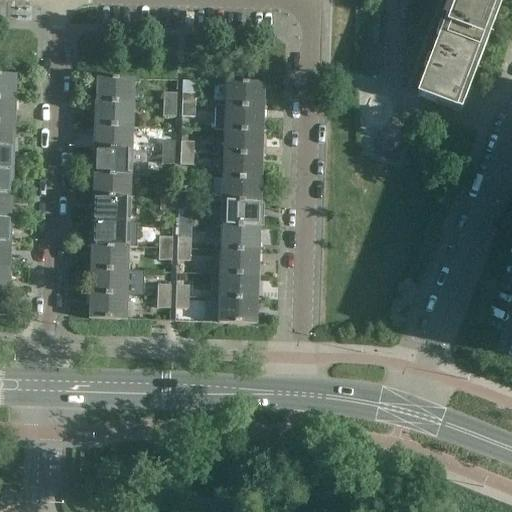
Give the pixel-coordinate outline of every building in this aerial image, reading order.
[(452,0),(416,96),(416,97),(455,112),(455,111),(460,113),(505,0),(452,0)] [(0,75),(0,100),(15,101),(16,76),(0,75)] [(96,79),(95,103),(133,105),(134,80),(96,79)] [(226,83),(225,107),(263,108),(264,84),(226,83)] [(176,94),(164,94),(163,105),(176,106),(176,94)] [(183,94),(182,106),(195,106),(195,95),(183,94)] [(0,124),(14,125),(15,101),(0,100),(0,124)] [(132,128),(133,105),(95,103),(94,127),(132,128)] [(176,117),(176,106),(163,105),(163,116),(176,117)] [(194,117),(195,106),(182,106),(182,117),(194,117)] [(262,131),(263,108),(225,107),(224,130),(262,131)] [(0,147),(14,148),(14,125),(0,124),(0,147)] [(132,152),(132,128),(94,127),(94,151),(132,152)] [(262,155),(262,131),(224,130),(224,154),(262,155)] [(162,142),(162,153),(175,153),(175,143),(162,142)] [(181,143),(181,153),(193,154),(193,143),(181,143)] [(0,172),(13,173),(14,148),(0,147),(0,172)] [(131,177),(132,152),(94,151),(93,175),(131,177)] [(174,165),(175,153),(162,153),(162,165),(174,165)] [(193,166),(193,154),(181,153),(180,165),(193,166)] [(261,180),(262,155),(224,154),(223,179),(261,180)] [(0,196),(12,197),(13,173),(0,172),(0,196)] [(130,201),(131,177),(93,175),(92,199),(130,201)] [(261,180),(223,179),(213,178),(212,202),(222,203),(260,204),(261,180)] [(176,201),(176,192),(161,192),(161,201),(176,201)] [(192,193),(176,192),(176,201),(192,202),(192,193)] [(0,220),(11,221),(12,197),(0,196),(0,220)] [(129,225),(130,201),(92,199),(91,223),(129,225)] [(176,211),(176,201),(161,201),(161,211),(176,211)] [(192,212),(192,202),(176,201),(176,211),(192,212)] [(259,227),(260,204),(222,203),(221,226),(259,227)] [(0,244),(11,245),(11,221),(0,220),(0,244)] [(129,249),(129,225),(91,223),(91,247),(129,249)] [(259,251),(259,227),(221,226),(221,250),(259,251)] [(160,238),(159,249),(172,250),(172,239),(160,238)] [(178,239),(178,249),(190,249),(191,239),(178,239)] [(0,267),(10,268),(11,245),(0,244),(0,267)] [(128,273),(129,249),(91,247),(90,271),(128,273)] [(171,261),(172,250),(159,249),(159,261),(171,261)] [(190,261),(190,251),(190,249),(178,249),(178,261),(190,261)] [(258,275),(259,251),(221,250),(220,274),(258,275)] [(0,292),(9,292),(10,268),(0,267),(0,292)] [(127,297),(128,273),(90,271),(89,295),(127,297)] [(257,299),(258,275),(220,274),(219,298),(257,299)] [(158,286),(157,297),(170,298),(170,287),(158,286)] [(189,287),(176,287),(176,297),(189,297),(189,287)] [(0,316),(8,317),(9,292),(0,292),(0,316)] [(126,321),(127,297),(89,295),(88,320),(126,321)] [(170,309),(170,298),(157,297),(157,308),(170,309)] [(188,309),(189,297),(176,297),(176,309),(188,309)] [(256,325),(257,299),(219,298),(218,324),(256,325)] [(18,496),(15,495),(14,495),(4,491),(0,500),(0,499),(0,505),(6,510),(17,507),(20,502),(18,496)]
